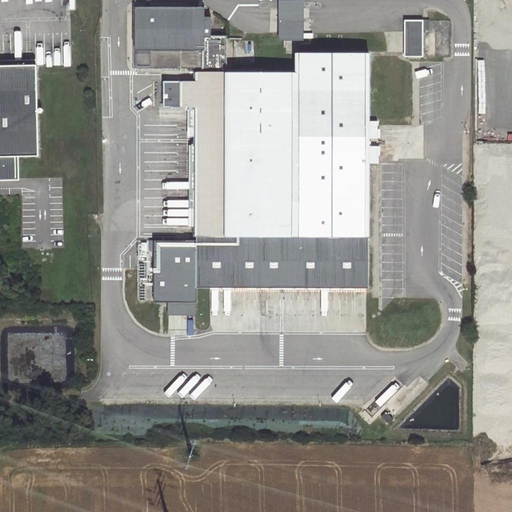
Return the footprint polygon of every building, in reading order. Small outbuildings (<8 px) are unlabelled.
[(301,0),(276,0),(277,38),(302,38),(301,0)] [(365,235),(367,53),(294,52),(295,72),(224,70),(224,35),(203,34),(203,5),(134,4),(133,65),(194,66),(194,79),(161,78),(160,104),(194,104),(192,236),(365,235)] [(430,19),(405,19),(405,56),(423,56),(424,29),(430,29),(430,19)] [(35,65),(0,65),(0,156),(19,156),(37,156),(35,65)] [(0,180),(19,180),(19,156),(0,156),(0,180)] [(365,235),(192,236),(192,240),(193,288),(366,287),(365,235)] [(193,288),(192,240),(152,241),(152,301),(166,301),(193,300),(193,288)] [(193,315),(193,300),(166,301),(166,314),(193,315)]
